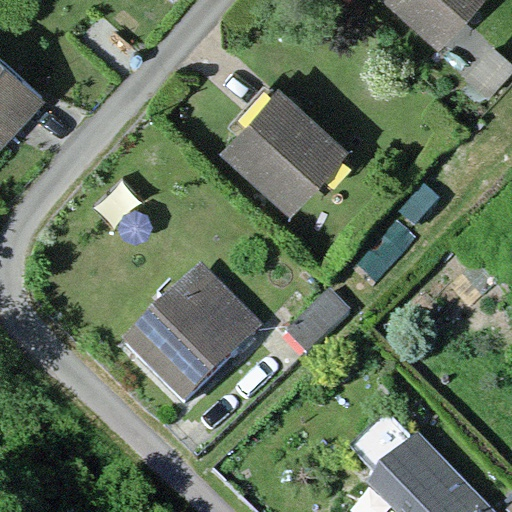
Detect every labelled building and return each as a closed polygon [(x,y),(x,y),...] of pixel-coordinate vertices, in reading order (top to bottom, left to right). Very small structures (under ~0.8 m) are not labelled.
[(483,0),(386,0),(442,48),(483,0)] [(511,76),(511,61),(496,47),(462,85),(485,106),(511,76)] [(0,145),(46,91),(0,51),(0,145)] [(280,87),(230,142),(293,199),(343,144),(280,87)] [(261,339),(202,278),(133,342),(192,404),(261,339)] [(328,295),(289,333),(310,353),(348,316),(328,295)] [(482,511),(422,452),(378,496),(393,511),(482,511)]
